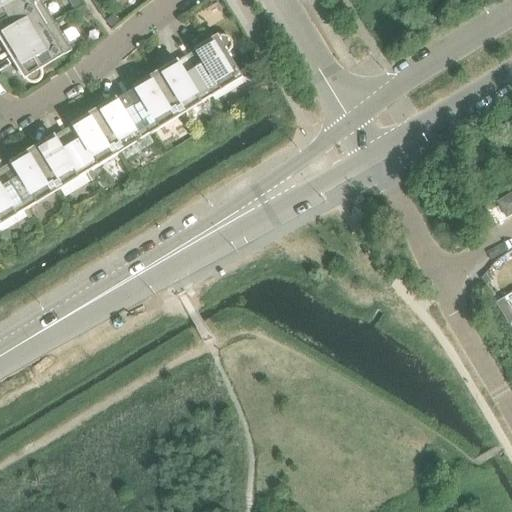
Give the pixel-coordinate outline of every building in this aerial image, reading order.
[(0,37),(10,53),(56,25),(40,0),(0,24),(0,37)] [(0,0),(0,24),(40,0),(0,0)] [(91,14),(86,7),(76,13),(80,20),(91,14)] [(111,29),(120,22),(115,14),(105,22),(111,29)] [(41,70),(70,52),(71,51),(56,25),(10,53),(25,80),(28,82),(31,84),(35,84),(39,82),(41,80),(42,76),(42,72),(41,70)] [(243,79),(228,53),(230,51),(232,47),(232,43),(231,41),(228,38),(225,37),(221,37),(218,38),(187,57),(212,98),(243,79)] [(212,98),(187,57),(156,76),(181,117),(212,98)] [(274,87),(266,74),(253,83),(261,96),(274,87)] [(181,117),(156,76),(125,94),(150,135),(181,117)] [(150,135),(125,94),(95,113),(120,154),(150,135)] [(120,154),(95,113),(64,132),(93,180),(97,178),(92,171),(120,154)] [(93,180),(64,132),(34,150),(59,191),(86,175),(90,182),(93,180)] [(59,191),(34,150),(3,169),(28,210),(59,191)] [(28,210),(3,169),(0,170),(0,226),(24,212),(29,219),(32,217),(28,210)] [(511,311),(504,298),(496,304),(508,325),(509,324),(511,328),(511,311)]
